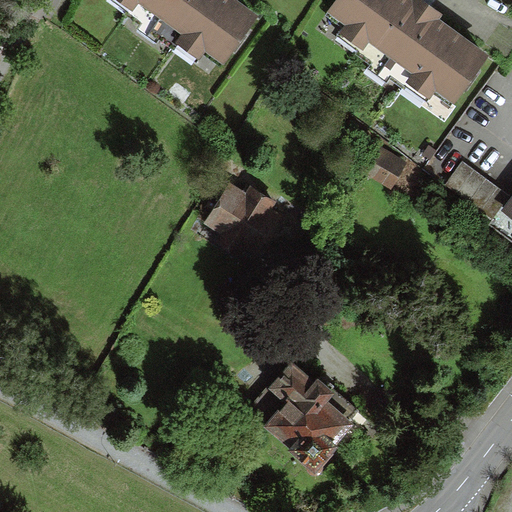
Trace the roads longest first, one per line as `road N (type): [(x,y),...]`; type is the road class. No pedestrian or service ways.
road 1 (residential): [(0,384),(223,511)]
road 2 (tertiary): [(437,511),(511,417)]
